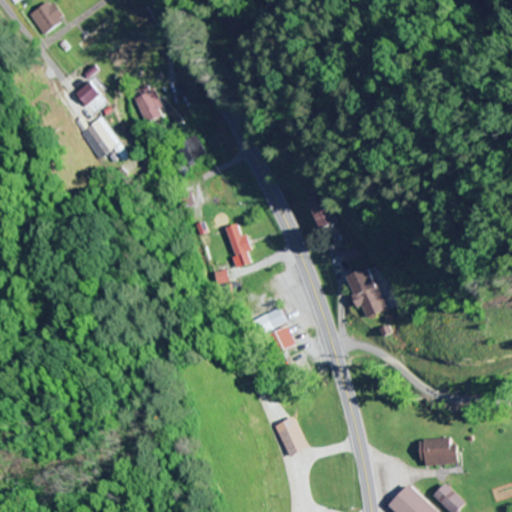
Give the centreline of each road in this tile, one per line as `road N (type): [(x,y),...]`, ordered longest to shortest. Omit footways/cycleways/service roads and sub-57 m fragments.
road 1 (primary): [(370,511),(350,408),(298,254),(215,89),(158,0)]
road 2 (residential): [(330,342),(363,351),(407,399),(511,416)]
